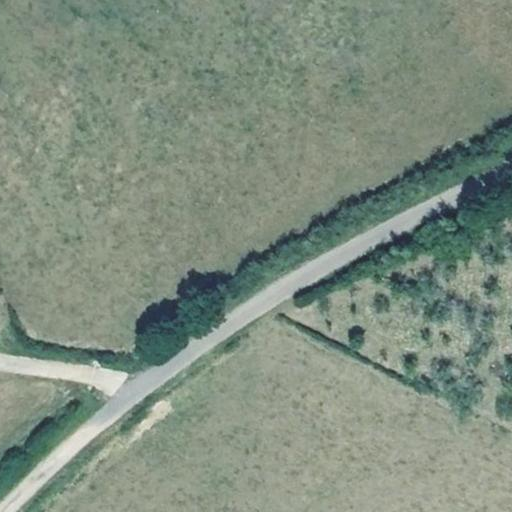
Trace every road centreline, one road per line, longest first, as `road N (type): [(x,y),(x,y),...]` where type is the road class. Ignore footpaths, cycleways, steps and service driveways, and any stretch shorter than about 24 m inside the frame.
road 1 (unclassified): [(511,167),(249,308),(136,387),(1,511)]
road 2 (track): [(0,360),(136,387)]
